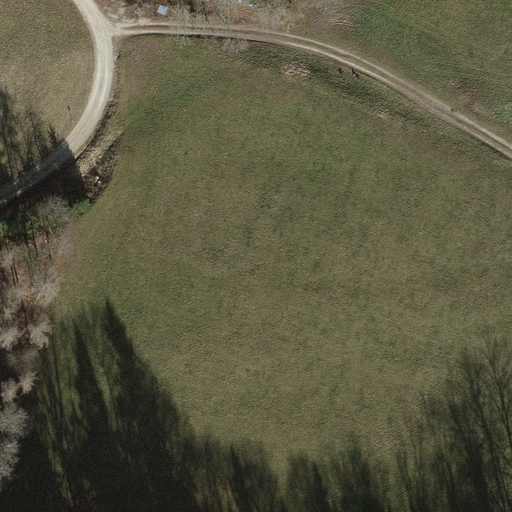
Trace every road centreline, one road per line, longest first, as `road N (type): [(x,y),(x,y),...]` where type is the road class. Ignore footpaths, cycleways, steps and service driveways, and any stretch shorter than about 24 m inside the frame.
road 1 (track): [(511,154),(306,41),(180,22),(107,24)]
road 2 (track): [(107,24),(104,75),(73,140),(0,193)]
